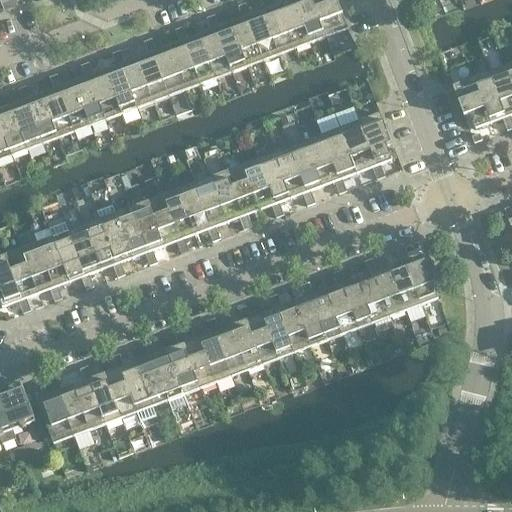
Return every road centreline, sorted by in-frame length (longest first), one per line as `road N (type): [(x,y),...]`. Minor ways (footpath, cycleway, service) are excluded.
road 1 (residential): [(0,360),(84,344),(454,206)]
road 2 (residential): [(454,206),(377,0)]
road 3 (unclassified): [(441,511),(486,327)]
road 4 (residential): [(0,55),(148,0)]
road 5 (residential): [(486,327),(454,206)]
